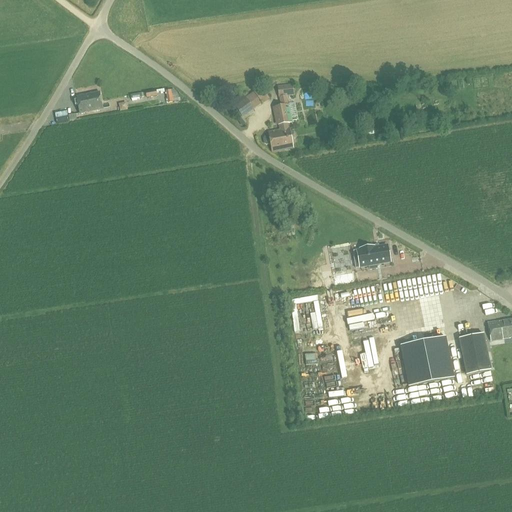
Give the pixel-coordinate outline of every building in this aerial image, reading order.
[(426,81),(412,84),(413,90),(427,87),(426,81)] [(279,87),(280,97),(294,96),(293,86),(279,87)] [(168,103),(178,101),(177,93),(174,90),(166,91),(168,103)] [(103,109),(100,92),(77,97),(80,114),(103,109)] [(105,106),(113,105),(112,97),(104,98),(105,106)] [(122,110),(131,108),(129,99),(120,101),(122,110)] [(236,107),(242,116),(253,109),(247,99),(236,107)] [(230,101),(224,106),(232,116),(238,112),(230,101)] [(265,137),(264,139),(265,143),(267,145),(271,144),(273,152),(294,148),(290,128),(289,129),(287,123),(291,122),(288,105),(273,108),(276,125),(279,124),(281,130),(269,133),(269,136),(265,137)] [(359,251),(357,252),(360,269),(389,264),(387,247),(374,249),(374,248),(359,250),(359,251)] [(362,281),(377,281),(377,271),(366,271),(366,277),(362,277),(362,281)] [(356,272),(336,275),(337,285),(357,282),(356,272)] [(402,279),(406,293),(411,291),(407,278),(402,279)] [(313,301),(340,296),(338,289),(311,294),(313,301)] [(376,302),(364,303),(364,315),(368,315),(368,335),(377,335),(376,302)] [(382,311),(385,317),(396,313),(394,307),(382,311)] [(352,308),(341,309),(342,317),(353,316),(352,308)] [(511,319),(488,323),(491,341),(511,337),(511,319)] [(459,339),(463,359),(466,376),(491,371),(483,334),(459,339)] [(328,344),(351,339),(350,335),(327,340),(328,344)] [(445,338),(400,347),(409,388),(454,379),(445,338)] [(354,340),(328,346),(329,352),(356,346),(354,340)] [(328,383),(328,388),(357,385),(357,387),(373,385),(372,377),(368,378),(366,363),(360,363),(362,379),(328,383)] [(403,363),(395,365),(398,371),(405,369),(403,363)] [(337,395),(340,421),(350,420),(347,393),(337,395)] [(381,395),(375,396),(377,411),(355,414),(356,419),(383,416),(381,395)] [(403,400),(407,415),(412,413),(408,399),(403,400)]
